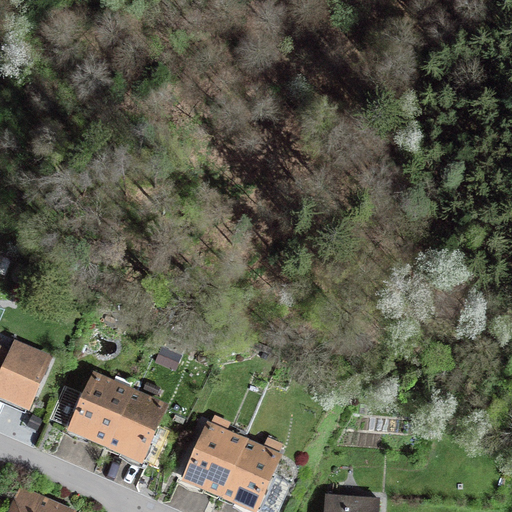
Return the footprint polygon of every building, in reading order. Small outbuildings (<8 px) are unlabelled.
[(27,359),(0,347),(0,409),(7,412),(11,400),(48,416),(69,364),(32,348),(27,359)] [(105,447),(129,389),(98,376),(73,433),(105,447)] [(129,389),(105,447),(146,464),(171,407),(129,389)] [(219,499),(243,440),(205,425),(181,483),(219,499)] [(243,440),(219,499),(251,511),(256,511),(280,455),(243,440)] [(65,511),(18,493),(10,511),(65,511)] [(327,495),(325,511),(379,511),(380,499),(327,495)]
